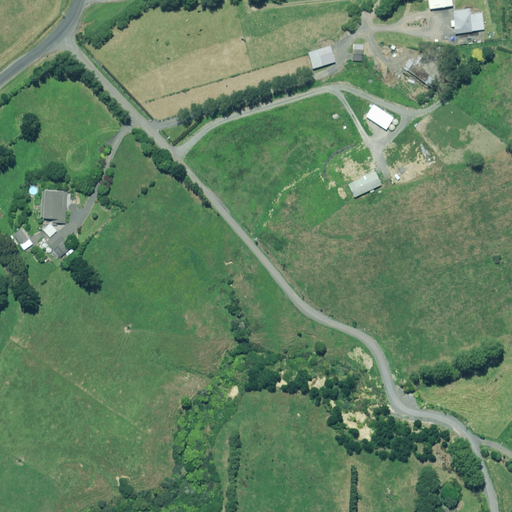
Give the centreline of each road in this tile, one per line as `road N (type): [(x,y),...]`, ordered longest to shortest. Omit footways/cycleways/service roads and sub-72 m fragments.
road 1 (unknown): [(149,132),(301,309),(372,342),(385,384),(403,406),(463,428),(482,463),(493,511)]
road 2 (unknown): [(149,132),(317,69),(372,28),(440,30)]
road 3 (unknown): [(58,31),(149,132)]
